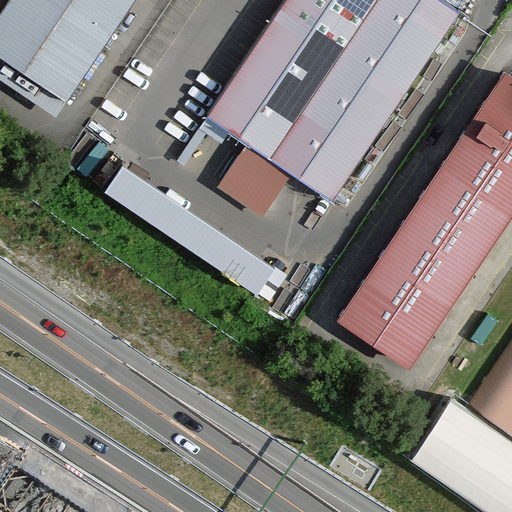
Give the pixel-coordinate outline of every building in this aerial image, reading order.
[(126,0),(0,0),(0,64),(57,103),(126,0)] [(452,18),(424,0),(282,0),(199,123),(241,151),(217,186),(261,216),(288,176),(327,203),(452,18)] [(511,206),(511,85),(495,74),(328,323),(401,373),(511,206)] [(263,272),(111,168),(93,195),(244,297),(263,272)] [(511,355),(474,412),(511,436),(511,355)]
